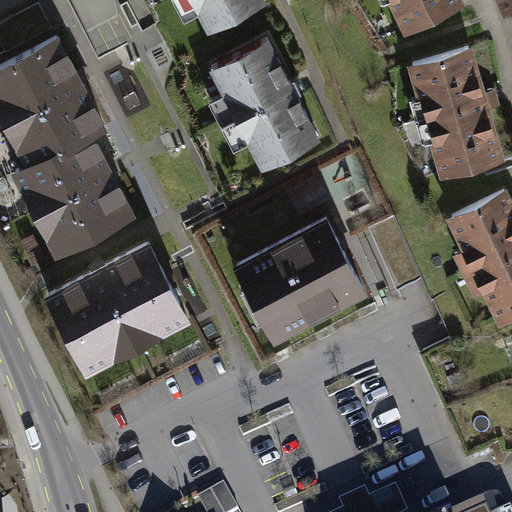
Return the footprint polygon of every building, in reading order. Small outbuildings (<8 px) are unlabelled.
[(195,0),(209,26),(259,0),(195,0)] [(395,0),(408,25),(458,0),(395,0)] [(53,26),(40,1),(0,21),(0,39),(5,51),(53,26)] [(57,35),(0,63),(0,74),(7,88),(0,91),(0,105),(19,141),(31,135),(42,155),(42,156),(91,131),(103,124),(57,35)] [(267,36),(212,65),(263,163),(318,134),(297,92),(301,90),(294,76),(289,79),(267,36)] [(469,45),(413,62),(444,169),(500,152),(487,107),(492,105),(487,88),(482,90),(469,45)] [(42,156),(42,155),(28,161),(38,180),(25,186),(48,231),(61,224),(70,241),(132,209),(91,131),(42,156)] [(511,202),(505,188),(452,214),(501,314),(511,308),(511,202)] [(326,216),(237,263),(275,333),(363,287),(344,250),(333,256),(329,248),(340,242),(326,216)] [(149,241),(49,292),(80,354),(109,339),(115,352),(158,329),(152,316),(180,302),(149,241)] [(450,336),(423,349),(470,453),(498,440),(450,336)] [(211,489),(222,511),(231,511),(239,508),(224,482),(211,489)]
